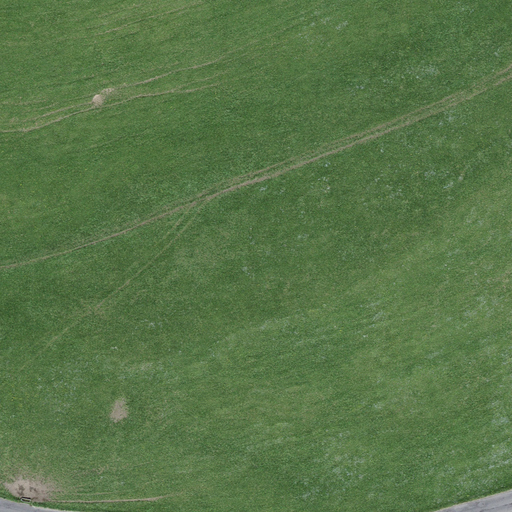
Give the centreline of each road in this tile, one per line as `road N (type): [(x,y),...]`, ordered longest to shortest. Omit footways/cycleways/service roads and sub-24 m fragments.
road 1 (track): [(511,72),(0,266)]
road 2 (unclassified): [(511,503),(485,511),(0,508)]
